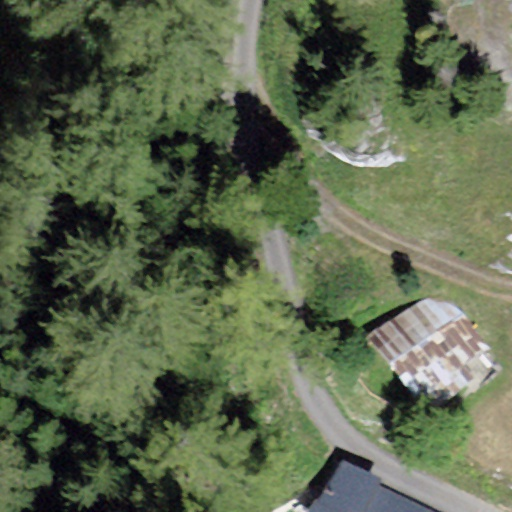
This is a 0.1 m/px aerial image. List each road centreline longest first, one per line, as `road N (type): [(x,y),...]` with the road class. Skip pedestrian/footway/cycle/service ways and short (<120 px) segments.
road 1 (track): [(251,0),(240,74),(244,134),(312,400),(343,437),(471,511)]
road 2 (track): [(511,288),(364,231),(244,134)]
